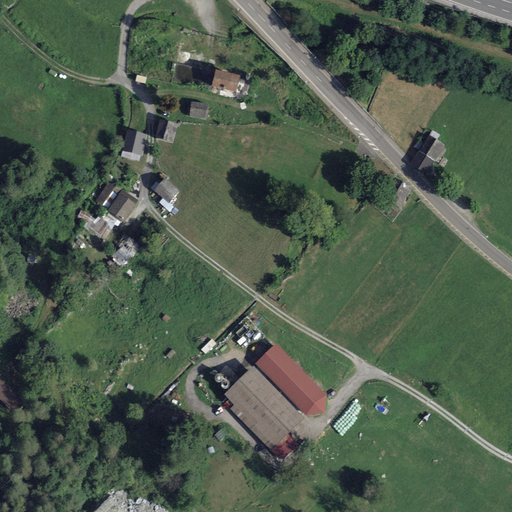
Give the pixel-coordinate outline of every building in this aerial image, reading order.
[(250,83),(174,64),(170,83),(245,102),(250,83)] [(192,104),(190,115),(204,118),(207,107),(192,104)] [(161,122),(157,139),(172,142),(175,124),(161,122)] [(125,152),(140,155),(144,136),(129,133),(125,152)] [(433,142),(418,166),(431,174),(445,149),(433,142)] [(165,180),(156,191),(169,202),(178,191),(165,180)] [(111,202),(121,187),(112,182),(102,197),(111,202)] [(412,194),(398,183),(389,196),(402,206),(412,194)] [(119,196),(109,211),(125,221),(134,206),(119,196)] [(132,237),(114,255),(125,266),(143,248),(132,237)] [(281,352),(262,370),(308,418),(327,399),(281,352)] [(256,375),(227,403),(273,450),(301,422),(256,375)] [(18,401),(0,384),(0,418),(1,419),(18,401)]
